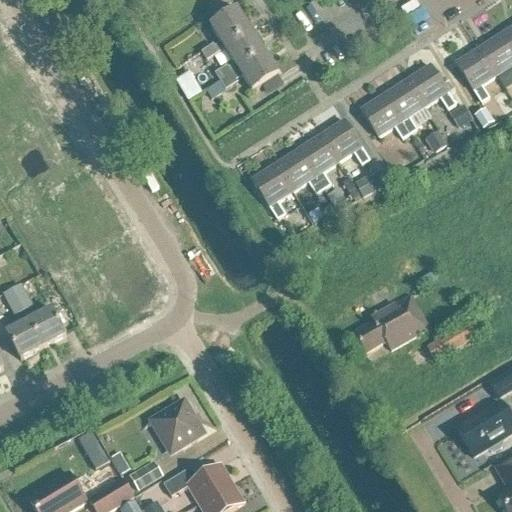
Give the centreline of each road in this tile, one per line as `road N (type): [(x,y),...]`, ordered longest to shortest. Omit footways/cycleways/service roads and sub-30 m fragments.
road 1 (residential): [(179,326),(187,284),(15,0)]
road 2 (residential): [(290,511),(179,326)]
road 3 (residential): [(179,326),(0,419)]
